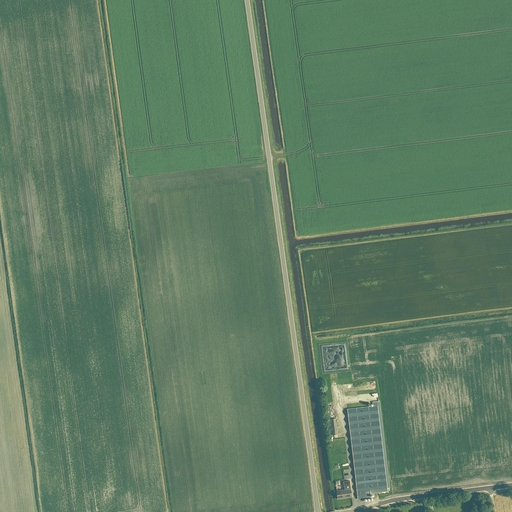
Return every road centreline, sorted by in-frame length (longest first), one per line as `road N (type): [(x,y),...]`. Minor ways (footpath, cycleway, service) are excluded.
road 1 (unclassified): [(317,511),(247,0)]
road 2 (unclassified): [(351,511),(511,485)]
